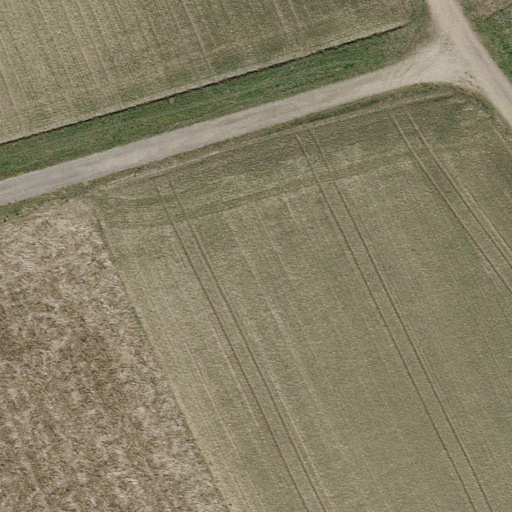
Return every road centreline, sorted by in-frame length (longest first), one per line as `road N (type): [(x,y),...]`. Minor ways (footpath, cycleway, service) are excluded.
road 1 (track): [(0,192),(463,61)]
road 2 (track): [(437,0),(463,61),(511,126)]
